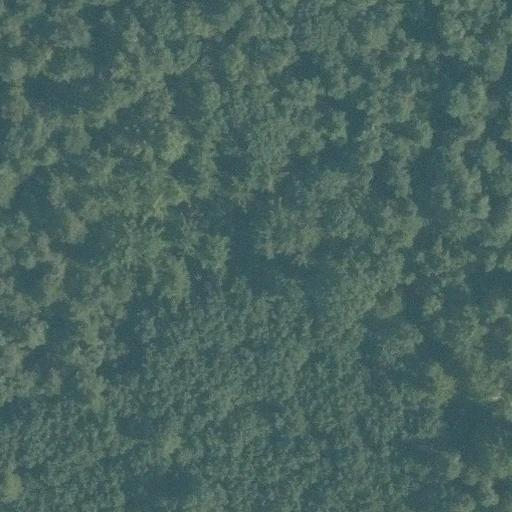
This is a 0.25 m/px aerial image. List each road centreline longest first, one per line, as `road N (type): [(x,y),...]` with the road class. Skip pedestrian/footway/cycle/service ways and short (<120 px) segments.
road 1 (track): [(392,266),(307,301),(0,390)]
road 2 (track): [(42,0),(307,301)]
road 3 (track): [(392,266),(182,0)]
road 4 (track): [(511,413),(392,266)]
